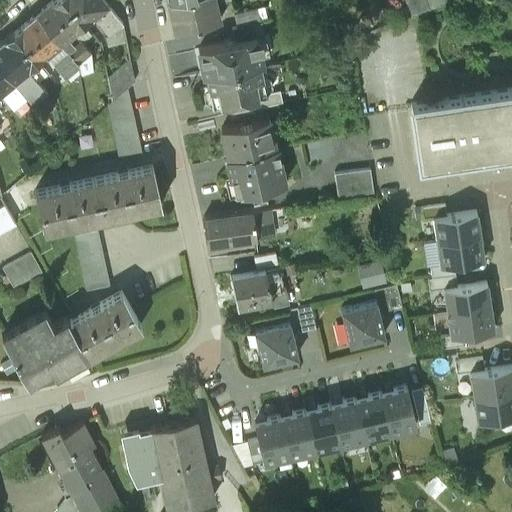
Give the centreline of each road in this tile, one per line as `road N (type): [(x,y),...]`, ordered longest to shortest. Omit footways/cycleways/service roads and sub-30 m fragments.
road 1 (residential): [(204,357),(211,327),(142,0)]
road 2 (residential): [(204,357),(241,388),(256,388),(404,353)]
road 3 (residential): [(0,409),(94,398),(186,372),(204,357)]
road 4 (residential): [(511,181),(493,184),(511,311)]
